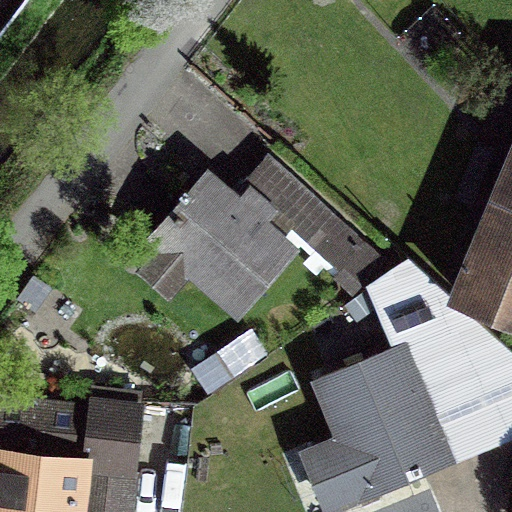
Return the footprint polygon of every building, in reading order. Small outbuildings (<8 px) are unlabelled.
[(385,254),(267,151),(245,175),(250,179),(296,219),(286,230),(300,242),(310,251),(303,260),(326,279),(331,273),(353,291),(385,254)] [(511,160),(457,292),(511,314),(511,160)] [(240,190),(207,161),(139,239),(149,248),(134,264),(169,295),(190,272),(238,313),(300,242),(286,230),(296,219),(250,179),(240,190)] [(331,506),(511,433),(511,344),(407,248),(366,278),(396,344),(321,378),(343,436),(310,451),(331,506)] [(254,322),(191,366),(209,392),(259,358),(253,350),(267,341),(254,322)] [(0,511),(130,511),(141,404),(2,393),(0,395),(0,511)]
